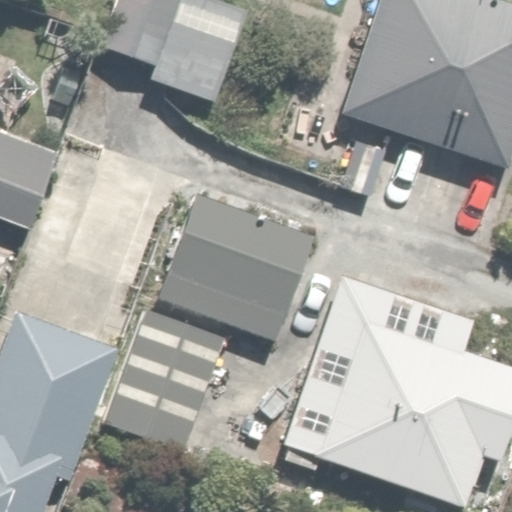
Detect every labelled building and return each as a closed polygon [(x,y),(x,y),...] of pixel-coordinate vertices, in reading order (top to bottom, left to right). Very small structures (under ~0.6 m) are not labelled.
[(182,0),(112,0),(95,48),(156,70),(182,0)] [(511,151),(511,15),(465,0),(371,0),(332,118),(477,166),(454,237),(481,246),(511,157),(511,151)] [(0,133),(0,226),(23,236),(55,155),(0,133)] [(307,242),(188,195),(180,215),(161,208),(110,337),(131,346),(100,426),(175,455),(225,329),(266,346),(307,242)] [(319,458),(474,511),(511,414),(511,368),(463,350),(472,327),(342,276),(270,457),(314,474),(317,465),(319,458)] [(0,511),(38,511),(49,483),(64,489),(115,348),(13,311),(0,346),(0,511)]
